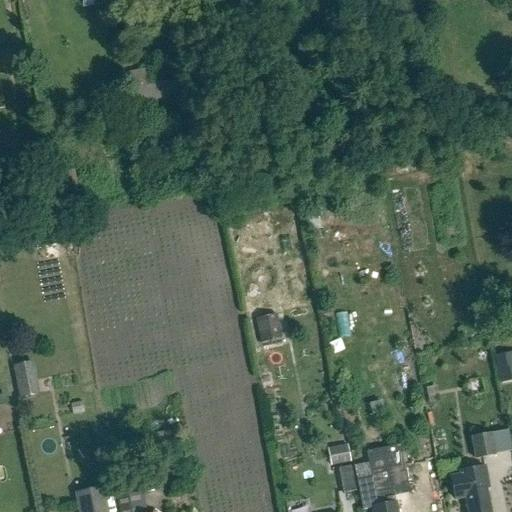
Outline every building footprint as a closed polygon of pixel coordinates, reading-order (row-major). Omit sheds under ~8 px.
[(2,71),(28,68),(26,53),(1,56),(2,71)] [(126,73),(129,88),(131,104),(178,96),(175,80),(146,85),(144,70),(126,73)] [(258,343),(281,339),(277,315),(254,320),(258,343)] [(511,352),(492,354),(495,382),(511,380),(511,352)] [(34,394),(31,361),(12,362),(14,395),(34,394)] [(475,460),(496,455),(491,433),(470,438),(475,460)] [(346,445),(327,450),(331,467),(350,463),(346,445)] [(396,511),(394,497),(409,494),(400,446),(366,453),(371,479),(357,482),(362,511),(373,509),(373,511),(396,511)] [(343,494),(355,492),(351,467),(338,469),(343,494)] [(490,511),(486,490),(489,489),(484,468),(459,472),(460,476),(450,478),(454,501),(465,499),(467,511),(490,511)] [(78,511),(108,511),(103,487),(74,493),(78,511)] [(146,511),(143,492),(116,498),(118,511),(146,511)]
